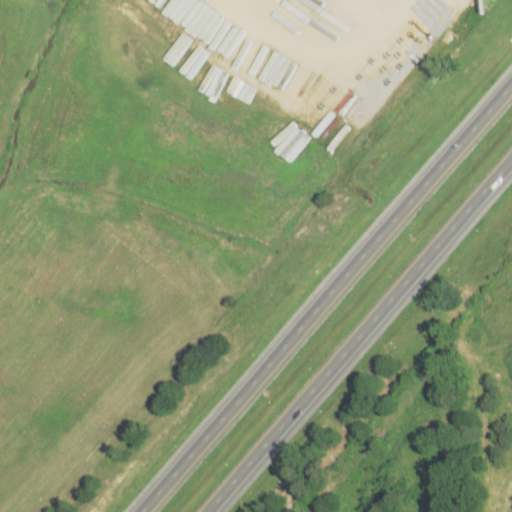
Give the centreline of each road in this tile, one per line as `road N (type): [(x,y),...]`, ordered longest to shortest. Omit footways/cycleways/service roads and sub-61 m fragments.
road 1 (motorway): [(511,83),(141,511)]
road 2 (motorway): [(201,511),(511,151)]
